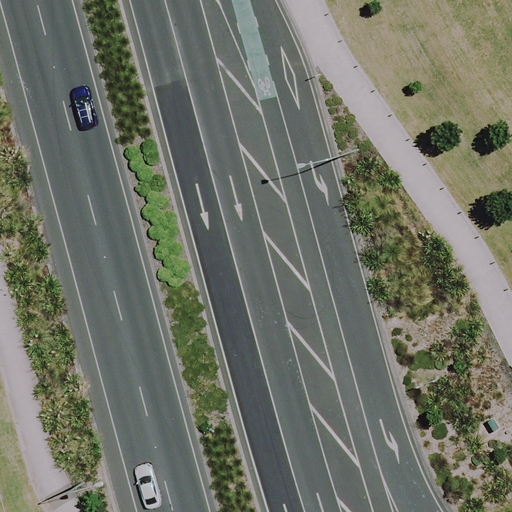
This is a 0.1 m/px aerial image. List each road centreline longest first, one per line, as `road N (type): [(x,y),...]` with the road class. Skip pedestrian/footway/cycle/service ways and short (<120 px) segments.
road 1 (primary): [(173,511),(36,0)]
road 2 (primary): [(183,0),(298,378)]
road 3 (trunk): [(298,378),(410,511)]
road 4 (primary): [(298,378),(335,511)]
